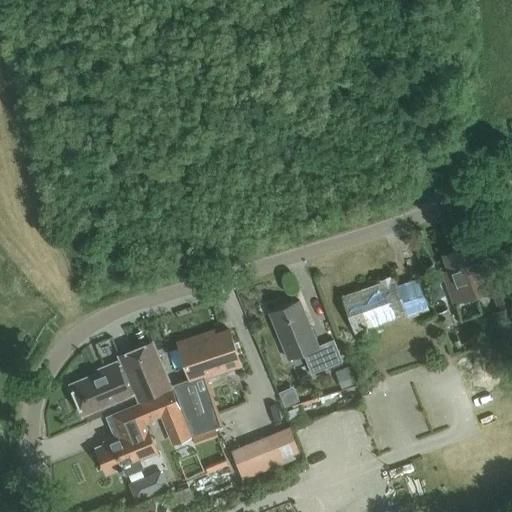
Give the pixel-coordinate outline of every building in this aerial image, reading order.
[(452,302),(489,289),(488,283),(474,244),(442,255),(448,271),(442,273),(450,296),(452,302)] [(398,288),(395,278),(343,296),(354,329),(406,312),(407,315),(427,308),(418,281),(398,288)] [(490,286),(498,311),(494,313),(502,336),(511,332),(511,299),(506,281),(490,286)] [(317,345),(303,309),(299,299),(269,311),(288,358),(303,352),(311,373),(342,361),(333,339),(317,345)] [(436,312),(441,326),(452,322),(447,309),(436,312)] [(209,338),(208,334),(179,343),(190,379),(204,375),(204,378),(241,366),(230,332),(209,338)] [(139,401),(171,388),(153,342),(120,356),(122,363),(71,383),(83,413),(135,393),(139,401)] [(342,388),(356,382),(349,365),(335,371),(342,388)] [(200,404),(192,381),(178,386),(195,434),(215,427),(205,403),(200,404)] [(285,406),(300,400),(294,387),(280,393),(285,406)] [(172,390),(108,416),(117,438),(98,446),(108,471),(123,465),(126,474),(142,468),(139,458),(157,451),(145,421),(161,414),(173,442),(190,435),(172,390)] [(292,428),(307,421),(300,405),(285,411),(292,428)] [(243,478),(269,468),(298,457),(300,456),(289,430),(259,442),(233,452),(243,478)] [(300,442),(308,468),(328,462),(320,436),(300,442)] [(208,473),(229,465),(225,457),(205,466),(208,473)] [(170,487),(163,469),(128,483),(135,500),(170,487)] [(385,484),(376,487),(383,511),(392,509),(385,484)] [(176,507),(192,501),(186,486),(171,493),(176,507)]
